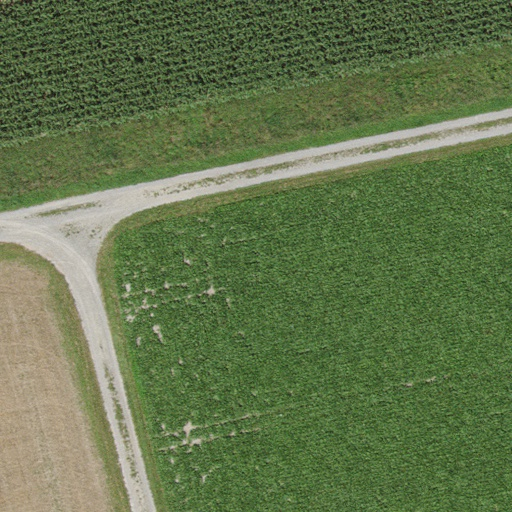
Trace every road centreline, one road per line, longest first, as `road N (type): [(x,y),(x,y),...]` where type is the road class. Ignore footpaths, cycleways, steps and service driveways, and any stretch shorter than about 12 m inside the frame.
road 1 (track): [(0,236),(511,127)]
road 2 (track): [(75,220),(153,511)]
